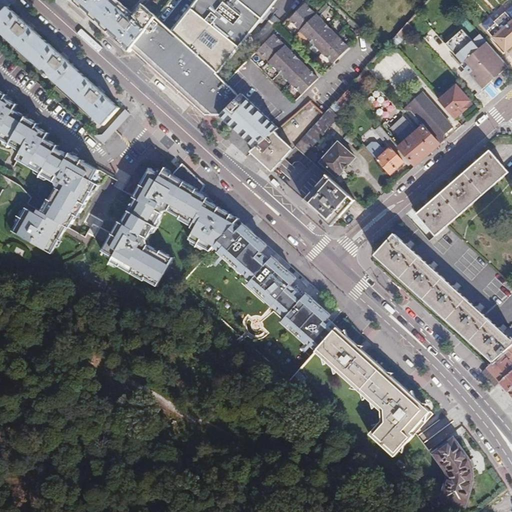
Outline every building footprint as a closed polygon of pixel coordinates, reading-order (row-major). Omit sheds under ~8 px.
[(10,4),(5,0),(0,0),(0,14),(8,6),(10,4)] [(71,0),(129,52),(132,48),(142,35),(148,28),(157,18),(144,6),(134,17),(116,0),(71,0)] [(196,0),(171,31),(153,53),(149,57),(150,65),(158,72),(201,110),(214,96),(225,84),(217,77),(277,0),(196,0)] [(469,22),(449,0),(428,0),(422,7),(429,15),(426,18),(447,42),(462,29),(469,22)] [(317,15),(305,3),(289,19),(301,31),(317,15)] [(119,108),(8,6),(0,14),(0,30),(102,125),(105,122),(119,108)] [(511,20),(505,12),(494,22),(495,23),(487,31),(505,52),(511,46),(511,20)] [(312,42),(328,26),(317,15),(301,31),(312,42)] [(165,25),(157,18),(148,28),(152,32),(143,44),(146,47),(153,53),(171,31),(165,25)] [(487,42),(469,22),(462,29),(479,49),(487,42)] [(407,23),(389,43),(394,48),(412,28),(407,23)] [(323,53),(339,36),(328,26),(312,42),(323,53)] [(142,35),(132,48),(139,49),(143,44),(152,32),(148,28),(142,35)] [(500,73),(508,66),(487,42),(479,49),(462,29),(447,42),(445,44),(462,63),(460,65),(482,90),(489,83),(486,79),(497,69),(500,73)] [(287,46),(275,33),(259,50),(271,62),(287,46)] [(350,47),(339,36),(323,53),(334,63),(350,47)] [(139,55),(150,65),(149,57),(153,53),(146,47),(143,44),(139,49),(132,48),(139,55)] [(287,46),(271,62),(282,73),(298,56),(287,46)] [(282,73),(293,84),(309,67),(298,56),(282,73)] [(309,67),(293,84),(304,94),(320,78),(309,67)] [(367,68),(356,80),(354,83),(359,89),(373,74),(367,68)] [(443,96),(458,117),(478,103),(462,82),(443,96)] [(214,96),(201,110),(205,115),(218,116),(239,97),(225,84),(214,96)] [(408,106),(440,144),(461,126),(454,117),(445,107),(429,89),(408,106)] [(0,135),(23,148),(19,157),(43,170),(43,171),(57,179),(58,184),(52,197),(49,196),(42,209),(39,207),(37,210),(70,226),(77,214),(79,215),(97,181),(93,178),(99,166),(70,150),(68,153),(56,147),(58,144),(46,138),(49,132),(37,126),(38,123),(14,110),(16,104),(4,98),(6,94),(0,90),(0,135)] [(347,90),(338,101),(344,107),(354,97),(347,90)] [(273,123),(242,95),(239,97),(218,116),(250,143),(255,147),(274,132),(279,128),(273,123)] [(330,108),(325,115),(319,120),(296,146),(306,155),(338,117),(330,108)] [(400,147),(416,166),(433,151),(441,144),(440,144),(425,126),(418,131),(405,115),(392,126),(405,142),(400,147)] [(392,138),(381,125),(375,131),(386,143),(392,138)] [(274,132),(255,147),(252,150),(274,170),(293,150),(274,132)] [(356,158),(339,142),(321,162),(338,178),(356,158)] [(367,149),(378,160),(390,174),(403,162),(391,148),(386,152),(378,144),(373,144),(367,149)] [(511,174),(491,150),(415,216),(436,238),(511,174)] [(107,243),(166,271),(174,257),(161,249),(161,251),(150,244),(148,238),(165,209),(170,208),(182,216),(181,217),(193,224),(192,226),(197,229),(191,239),(212,251),(217,246),(236,223),(240,219),(208,201),(209,198),(201,193),(205,185),(182,165),(177,170),(176,171),(174,174),(166,169),(163,174),(152,168),(134,197),(138,199),(124,222),(120,221),(107,243)] [(326,175),(304,200),(331,226),(355,200),(326,175)] [(239,237),(244,231),(236,223),(217,246),(223,252),(237,236),(239,237)] [(268,247),(247,228),(244,231),(254,240),(266,249),(268,247)] [(254,240),(244,231),(239,237),(237,236),(223,252),(227,256),(254,281),(271,296),(268,299),(273,304),(274,302),(288,315),(290,316),(288,318),(311,340),(314,341),(331,323),(329,322),(330,320),(328,318),(305,297),(302,294),(303,293),(298,287),(295,289),(292,286),(289,283),(291,279),(271,260),(262,253),(266,249),(254,240)] [(495,362),(511,347),(511,338),(395,234),(376,255),(495,362)] [(227,256),(223,252),(217,259),(221,263),(227,256)] [(274,257),(271,260),(291,279),(289,283),(292,286),(298,278),(274,257)] [(271,296),(254,281),(251,284),(268,299),(271,296)] [(305,297),(328,318),(331,315),(308,293),(305,297)] [(295,332),(311,340),(288,318),(290,316),(288,315),(283,320),(295,332)] [(332,334),(338,327),(330,320),(329,322),(331,323),(314,341),(322,345),(332,334)] [(387,419),(409,444),(435,414),(338,327),(332,334),(322,345),(323,345),(372,401),(389,416),(387,419)] [(511,347),(495,362),(488,368),(489,368),(501,383),(508,391),(511,387),(511,367),(508,363),(511,359),(511,347)] [(501,383),(489,368),(485,372),(497,386),(501,383)] [(450,486),(450,491),(467,510),(476,510),(478,487),(478,479),(474,466),(469,459),(455,438),(433,455),(447,476),(450,486)]
